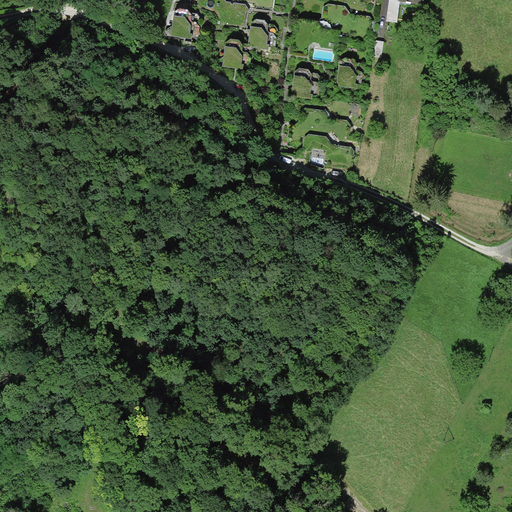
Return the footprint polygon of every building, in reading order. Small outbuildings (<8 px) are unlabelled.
[(227,7),(220,0),(197,0),(195,22),(243,27),(245,8),(227,7)] [(220,0),(227,7),(245,8),(274,12),(274,0),(220,0)] [(344,6),(326,4),(321,8),(320,24),(312,24),(319,32),(334,34),(370,39),(373,20),(369,16),(349,14),(344,6)] [(175,14),(171,17),(169,42),(191,44),(193,19),(185,18),(182,15),(175,14)] [(263,24),(252,22),(249,25),(247,49),(274,51),(275,36),(265,35),(265,27),(263,24)] [(319,32),(312,24),(298,22),(293,25),(290,46),(314,49),(332,51),(334,34),(319,32)] [(225,41),(221,44),(220,68),(246,70),(247,55),(237,54),(237,46),(235,43),(225,41)] [(341,59),(338,63),(336,78),(327,76),(326,85),(362,90),(363,72),(353,71),(354,63),(351,60),(341,59)] [(296,71),(293,74),(291,94),(285,93),(284,101),(316,104),(317,85),(307,84),(308,75),(305,72),(296,71)] [(302,110),(299,112),(297,127),(289,126),(288,132),(308,134),(320,136),(344,138),(345,126),(343,122),(322,120),(315,111),(302,110)] [(308,134),(304,137),(302,152),(294,151),(293,157),(349,163),(350,150),(348,147),(327,145),(320,136),(308,134)]
